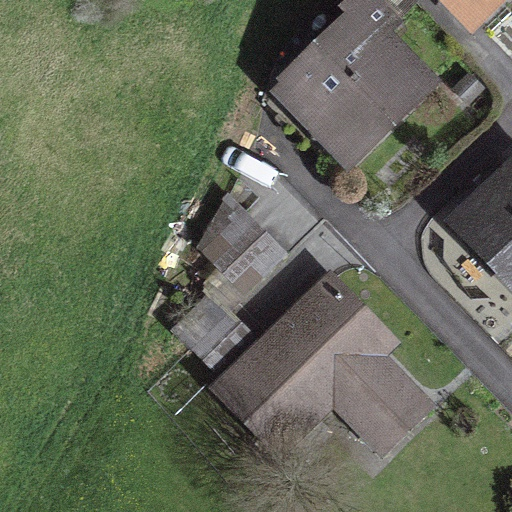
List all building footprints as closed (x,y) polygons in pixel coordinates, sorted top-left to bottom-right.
[(332,0),(359,27),(292,93),(350,153),(419,86),(377,43),(396,24),(373,0),(332,0)] [(454,0),(474,20),(495,0),(454,0)] [(511,188),(472,226),(511,267),(511,188)] [(223,234),(213,224),(188,272),(213,295),(175,332),(193,351),(230,314),(228,311),(285,254),(244,213),(223,234)] [(366,346),(380,333),(330,282),(263,347),(251,335),(214,372),(225,384),(219,390),(279,452),(332,401),(381,450),(425,407),(366,346)] [(214,372),(251,335),(232,316),(230,314),(193,351),(214,372)]
